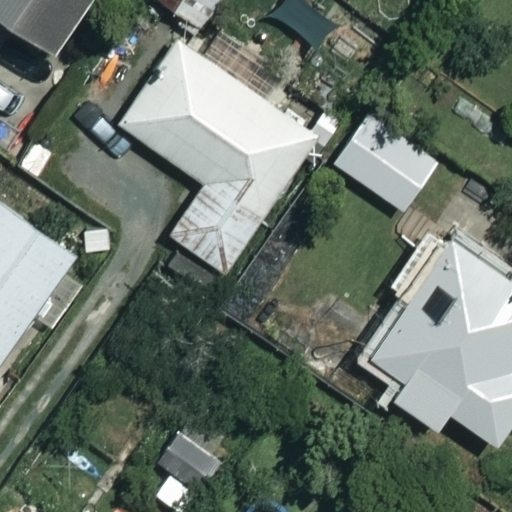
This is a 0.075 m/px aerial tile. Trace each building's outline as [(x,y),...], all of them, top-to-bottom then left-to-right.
[(0,0),(0,8),(48,42),(76,0),(0,0)] [(202,0),(157,0),(189,20),(202,0)] [(395,13),(375,0),(350,0),(325,39),(362,63),(395,13)] [(315,132),(176,33),(116,116),(201,177),(166,226),(221,265),(315,132)] [(428,167),(360,116),(330,155),(399,206),(428,167)] [(0,335),(24,303),(54,325),(87,279),(57,257),(68,242),(0,192),(0,335)] [(511,357),(511,269),(475,245),(429,312),(400,292),(362,347),(398,372),(387,388),(432,419),(442,404),(492,438),(511,409),(511,365),(508,363),(511,357)] [(154,398),(112,371),(75,431),(117,457),(154,398)] [(200,438),(176,421),(153,454),(200,488),(240,433),(217,415),(200,438)]
